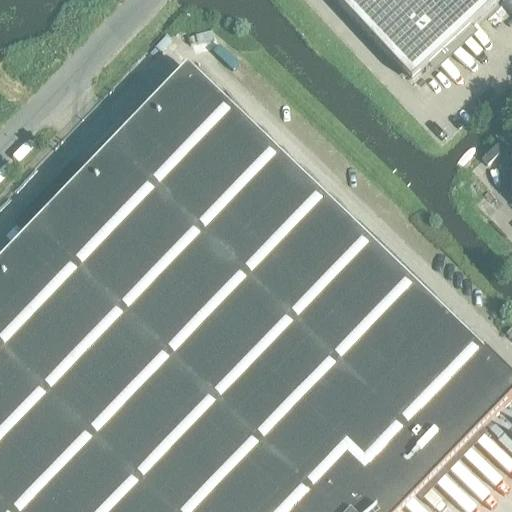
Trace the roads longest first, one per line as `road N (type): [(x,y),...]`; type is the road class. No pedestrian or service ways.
road 1 (unknown): [(294,0),(409,103),(433,98),(511,25)]
road 2 (unclassified): [(0,150),(146,0)]
